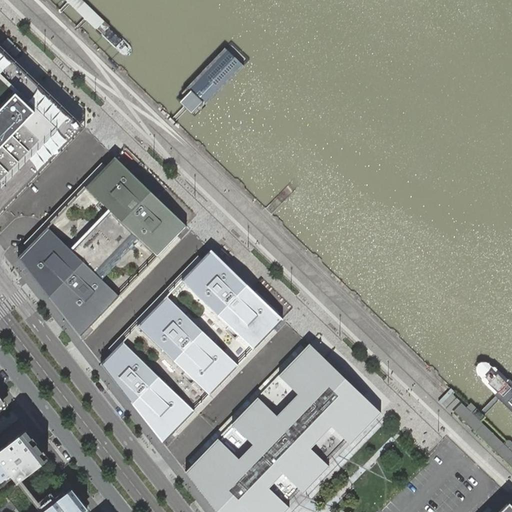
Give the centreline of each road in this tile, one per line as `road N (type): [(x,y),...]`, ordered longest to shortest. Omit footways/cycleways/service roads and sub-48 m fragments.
road 1 (primary): [(183,511),(0,275)]
road 2 (primary): [(0,352),(122,511)]
